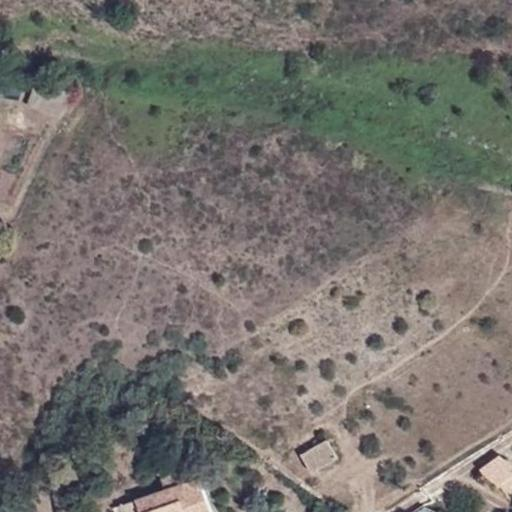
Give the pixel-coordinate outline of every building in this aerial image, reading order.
[(193,73),(214,58),(204,44),(184,59),(193,73)] [(311,472),(338,456),(328,440),(301,454),(311,472)] [(500,485),(511,475),(511,461),(505,457),(483,473),(500,485)] [(212,511),(199,476),(182,482),(177,470),(161,476),(165,488),(136,499),(141,511),(212,511)] [(511,475),(500,485),(508,496),(511,493),(511,475)]
